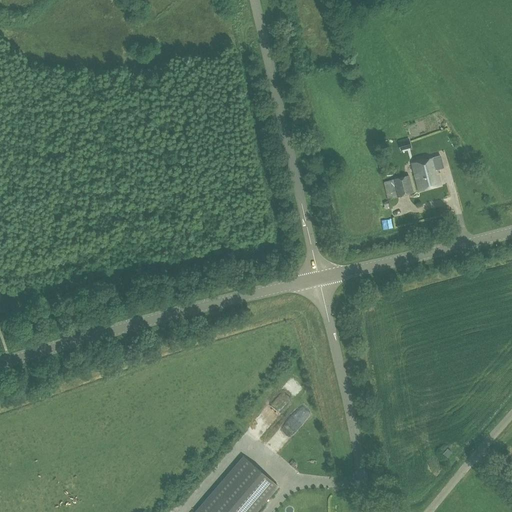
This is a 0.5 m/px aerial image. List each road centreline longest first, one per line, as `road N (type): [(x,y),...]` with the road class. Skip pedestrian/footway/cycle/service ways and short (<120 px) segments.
road 1 (tertiary): [(0,365),(317,278)]
road 2 (unclassified): [(317,278),(250,0)]
road 3 (unclassified): [(361,511),(355,442),(317,278)]
road 4 (tertiary): [(317,278),(511,230)]
road 5 (unclassified): [(428,511),(511,416)]
